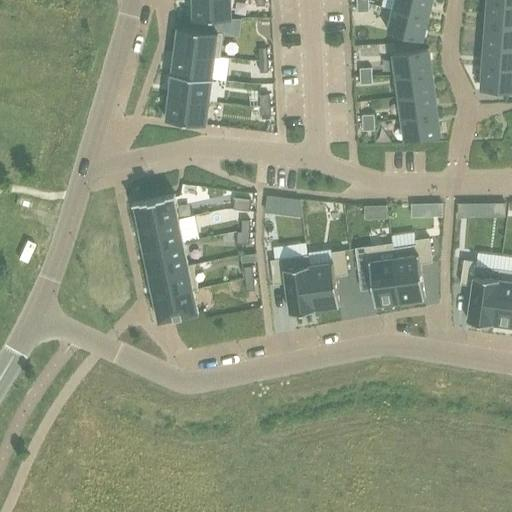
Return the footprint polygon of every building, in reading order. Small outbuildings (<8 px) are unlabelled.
[(231,0),(193,0),(194,19),(232,18),(231,0)] [(395,0),(394,9),(427,17),(431,0),(395,0)] [(511,3),(488,1),(487,23),(511,24),(511,3)] [(369,3),(357,4),(358,12),(369,11),(369,3)] [(394,9),(388,31),(421,40),(427,17),(394,9)] [(511,24),(487,23),(485,45),(511,46),(511,24)] [(178,26),(175,50),(215,55),(220,56),(223,32),(218,32),(178,26)] [(511,46),(485,45),(483,66),(511,68),(511,46)] [(267,47),(259,48),(260,60),(268,59),(267,47)] [(429,48),(394,53),(397,75),(432,70),(429,48)] [(175,50),(172,73),(212,78),(215,55),(175,50)] [(268,59),(260,60),(260,72),(268,71),(268,59)] [(511,68),(483,66),(482,88),(511,90),(511,68)] [(372,67),(360,68),(360,76),(372,75),(372,67)] [(432,70),(397,75),(400,97),(435,92),(432,70)] [(172,73),(170,95),(210,101),(212,78),(172,73)] [(372,75),(360,76),(361,84),(373,83),(372,75)] [(435,92),(400,97),(403,118),(438,113),(435,92)] [(269,94),(261,94),(262,106),(270,106),(269,94)] [(170,95),(166,119),(207,124),(210,101),(170,95)] [(270,106),(262,106),(262,118),(270,118),(270,106)] [(438,113),(403,118),(406,140),(441,135),(438,113)] [(374,114),(362,114),(363,122),(375,122),(374,114)] [(375,122),(363,122),(363,130),(375,130),(375,122)] [(154,198),(134,202),(140,226),(179,218),(174,194),(154,198)] [(235,197),(234,209),(249,211),(251,199),(235,197)] [(506,202),(458,203),(458,217),(506,217),(506,202)] [(443,203),(412,204),(412,217),(443,216),(443,203)] [(388,205),(365,206),(365,219),(388,218),(388,205)] [(179,218),(140,226),(144,250),(184,242),(179,218)] [(242,219),(242,231),(250,231),(250,219),(242,219)] [(238,231),(237,243),(249,243),(250,231),(242,231),(238,231)] [(418,243),(393,247),(401,301),(425,298),(421,263),(433,261),(430,237),(417,239),(418,243)] [(184,242),(144,250),(149,273),(189,265),(184,242)] [(368,245),(356,247),(359,271),(371,270),(376,304),(401,301),(393,247),(393,242),(368,245)] [(334,260),(309,264),(315,309),(316,309),(316,308),(340,305),(336,275),(348,274),(345,249),(332,251),(334,260)] [(283,257),(271,259),(274,284),(287,282),(291,312),(315,309),(309,264),(308,254),(283,257)] [(464,259),(461,283),(473,285),(468,320),(493,323),(499,278),(475,275),(477,260),(464,259)] [(189,265),(149,273),(154,297),(194,289),(199,288),(194,264),(189,265)] [(252,266),(244,267),(245,279),(253,278),(252,266)] [(493,323),(494,323),(511,325),(511,270),(500,268),(499,278),(493,323)] [(253,278),(245,279),(247,291),(255,290),(253,278)] [(194,289),(154,297),(159,322),(180,317),(199,313),(194,289)]
